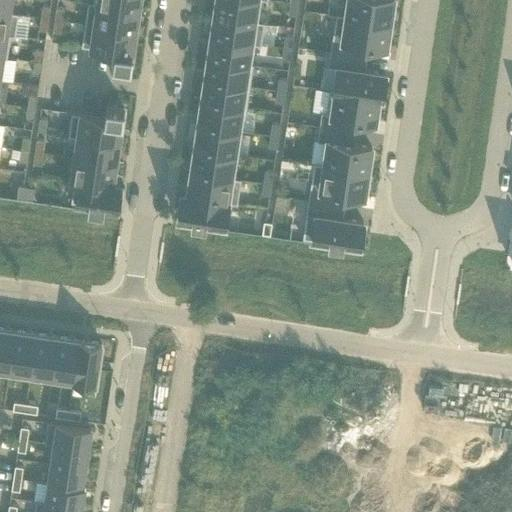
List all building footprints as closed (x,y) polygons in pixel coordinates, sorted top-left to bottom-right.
[(0,0),(0,11),(11,13),(18,14),(18,13),(11,12),(9,12),(10,0),(0,0)] [(87,2),(95,3),(127,8),(138,10),(138,8),(140,8),(141,0),(139,0),(92,0),(92,2),(87,2)] [(213,2),(212,12),(214,13),(213,15),(254,21),(254,20),(257,0),(215,0),(215,3),(213,2)] [(347,0),(345,15),(345,16),(390,22),(390,17),(392,17),(394,5),(392,5),(393,0),(347,0)] [(87,2),(84,24),(92,25),(133,31),(135,31),(135,29),(137,30),(138,22),(136,22),(138,10),(127,8),(95,3),(87,2)] [(290,2),(288,14),(296,15),(298,4),(290,2)] [(42,5),(40,17),(41,17),(48,18),(50,7),(43,6),(42,5)] [(56,7),(54,19),(55,19),(62,20),(64,9),(57,8),(56,7)] [(0,32),(7,34),(15,35),(18,14),(11,13),(0,11),(0,32)] [(335,13),(330,52),(358,56),(360,43),(386,47),(387,40),(389,40),(391,28),(389,28),(390,22),(345,16),(345,15),(335,13)] [(210,26),(209,34),(210,34),(210,37),(251,43),(251,44),(260,45),(264,22),(254,20),(254,21),(213,15),(212,26),(210,26)] [(40,17),(38,29),(39,29),(47,30),(48,20),(48,18),(41,17),(40,17)] [(54,19),(52,31),(53,32),(60,33),(62,22),(62,20),(55,19),(54,19)] [(84,24),(81,46),(88,47),(109,50),(113,51),(113,52),(113,55),(112,63),(129,66),(132,51),(134,51),(135,43),(133,43),(135,31),(133,31),(92,25),(84,24)] [(0,56),(6,57),(9,36),(15,36),(15,35),(7,34),(0,32),(0,56)] [(285,35),(283,47),(291,49),(293,37),(285,35)] [(207,48),(205,55),(207,55),(207,58),(248,64),(248,63),(251,44),(251,43),(210,37),(208,48),(207,48)] [(283,47),(281,59),(289,61),(291,49),(283,47)] [(35,49),(34,61),(42,62),(44,51),(35,49)] [(330,52),(328,66),(337,67),(334,89),(334,90),(379,97),(378,98),(381,98),(381,97),(381,96),(385,73),(356,69),(358,56),(330,52)] [(0,79),(13,81),(16,60),(6,58),(6,57),(0,56),(0,79)] [(205,60),(204,68),(205,68),(204,79),(249,86),(253,64),(248,63),(248,64),(207,58),(207,60),(205,60)] [(34,61),(32,73),(40,74),(42,62),(34,61)] [(279,78),(277,90),(285,91),(287,79),(279,78)] [(202,89),(200,102),(241,108),(246,108),(249,86),(204,79),(203,82),(202,81),(200,89),(202,89)] [(321,112),(319,126),(347,130),(349,117),(375,121),(376,115),(378,115),(380,103),(378,103),(378,98),(379,97),(334,90),(334,89),(329,89),(326,112),(321,112)] [(277,90),(275,102),(283,103),(285,91),(277,90)] [(29,95),(27,106),(35,108),(37,96),(29,95)] [(199,103),(197,113),(199,113),(197,125),(238,131),(238,129),(253,131),(256,111),(241,109),(241,108),(200,102),(200,103),(199,103)] [(71,112),(68,134),(75,135),(118,142),(120,131),(122,131),(123,123),(121,123),(123,107),(105,105),(104,116),(103,117),(99,117),(79,113),(71,112)] [(458,186),(469,109),(443,105),(432,183),(458,186)] [(27,106),(25,119),(33,120),(35,108),(27,106)] [(39,118),(37,130),(45,131),(47,119),(39,118)] [(272,123),(270,135),(278,136),(280,124),(272,123)] [(195,126),(193,136),(195,137),(194,148),(235,154),(238,131),(197,125),(197,127),(195,126)] [(319,126),(317,140),(326,142),(323,164),(323,165),(368,171),(368,166),(370,166),(372,154),(370,154),(371,147),(345,143),(347,130),(319,126)] [(68,135),(67,135),(75,137),(77,137),(74,157),(115,163),(117,152),(118,153),(120,145),(118,144),(118,142),(75,135),(68,134),(68,135)] [(270,135),(268,147),(276,148),(278,136),(270,135)] [(22,137),(21,149),(22,149),(29,150),(30,139),(22,137)] [(36,139),(34,151),(36,151),(42,152),(44,141),(36,139)] [(191,150),(190,160),(192,160),(190,172),(231,178),(231,177),(235,154),(194,148),(193,150),(191,150)] [(21,149),(19,161),(20,161),(27,162),(29,150),(22,149),(21,149)] [(34,151),(32,163),(34,163),(40,164),(42,152),(36,151),(34,151)] [(74,157),(71,178),(120,186),(120,185),(112,184),(113,173),(115,174),(116,166),(115,166),(115,163),(74,157)] [(313,162),(308,200),(336,204),(338,192),(364,196),(365,189),(367,189),(369,177),(367,177),(368,171),(323,165),(323,164),(313,162)] [(265,171),(263,183),(271,184),(273,172),(265,171)] [(187,194),(186,197),(227,203),(237,204),(241,178),(231,177),(231,178),(190,172),(190,174),(188,174),(186,184),(188,184),(187,194)] [(74,181),(70,202),(74,202),(89,204),(88,209),(102,211),(102,210),(112,211),(114,203),(117,203),(118,199),(120,199),(121,190),(119,189),(120,186),(71,178),(71,180),(74,180),(74,181)] [(263,183),(261,195),(269,196),(271,184),(263,183)] [(18,185),(16,197),(17,197),(24,198),(26,187),(19,186),(18,185)] [(26,187),(24,198),(25,199),(32,200),(34,188),(27,187),(26,187)] [(180,199),(178,209),(180,209),(178,220),(192,222),(192,224),(211,227),(212,225),(224,226),(227,203),(186,197),(187,194),(182,194),(182,196),(181,199),(180,199)] [(308,200),(302,238),(328,242),(328,244),(341,246),(341,244),(359,247),(360,240),(362,240),(364,228),(362,228),(363,221),(334,217),(336,204),(308,200)] [(263,221),(261,234),(270,235),(271,223),(263,221)] [(0,328),(0,369),(9,370),(15,331),(0,328)] [(15,331),(9,370),(30,374),(36,334),(15,331)] [(36,334),(30,374),(52,377),(58,337),(36,334)] [(58,337),(52,377),(73,380),(79,340),(58,337)] [(184,338),(181,372),(195,373),(198,339),(184,338)] [(79,340),(73,380),(95,383),(101,344),(79,340)] [(147,367),(144,416),(170,417),(173,369),(147,367)] [(13,403),(12,410),(24,412),(25,404),(25,403),(13,402),(13,403)] [(25,404),(24,412),(36,413),(36,414),(37,405),(25,403),(25,404)] [(56,409),(55,416),(67,418),(68,411),(68,410),(56,408),(56,409)] [(68,411),(67,418),(78,420),(79,420),(80,412),(68,410),(68,411)] [(54,445),(87,450),(90,428),(47,422),(44,443),(54,445)] [(27,440),(29,428),(20,426),(19,438),(26,439),(27,440)] [(27,440),(26,439),(19,438),(17,451),(25,452),(27,440)] [(51,463),(84,468),(87,450),(54,445),(51,463)] [(48,482),(81,487),(84,468),(51,463),(48,482)] [(21,479),(23,467),(15,465),(13,477),(13,478),(20,479),(21,479)] [(20,479),(13,478),(13,477),(11,490),(19,491),(21,479),(20,479)] [(45,502),(81,507),(84,487),(81,487),(48,482),(45,502)] [(79,511),(81,507),(45,502),(36,500),(34,511),(79,511)]
